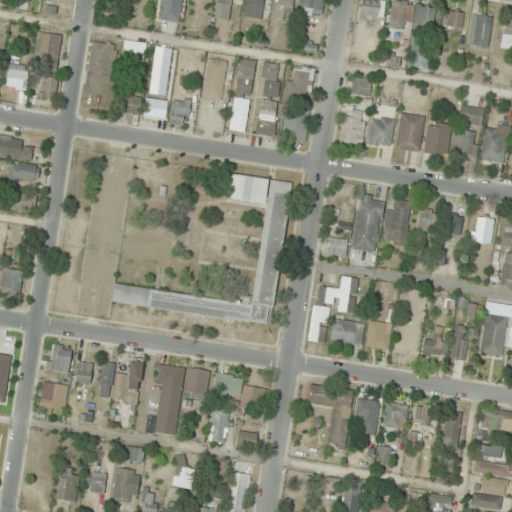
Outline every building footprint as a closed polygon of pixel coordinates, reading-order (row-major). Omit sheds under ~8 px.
[(182,0),(160,0),(158,19),(180,22),(182,0)] [(237,0),(216,0),(214,17),(234,20),(237,0)] [(263,0),(246,0),(244,16),(261,19),(263,0)] [(323,0),(302,0),(300,15),(322,17),(323,0)] [(361,0),(360,17),(378,19),(379,0),(361,0)] [(412,28),(410,2),(389,3),(390,29),(412,28)] [(436,7),(418,5),(415,25),(433,27),(436,7)] [(464,12),(445,10),(443,26),(461,29),(464,12)] [(488,47),(492,17),(472,14),(467,44),(488,47)] [(511,19),(503,19),(502,48),(511,48),(511,19)] [(57,67),(61,34),(38,32),(34,64),(57,67)] [(116,46),(94,41),(87,69),(109,74),(116,46)] [(123,65),(143,65),(144,42),(123,41),(123,65)] [(149,93),(165,95),(172,46),(156,44),(149,93)] [(430,68),(430,51),(412,51),(412,68),(430,68)] [(204,99),(223,100),(225,60),(206,59),(204,99)] [(255,61),(239,59),(230,129),(245,131),(249,97),(251,97),(255,61)] [(25,90),(28,65),(8,63),(6,88),(25,90)] [(278,63),(261,63),(261,95),(278,95),(278,63)] [(288,98),(311,99),(312,68),(289,67),(288,98)] [(40,101),(56,102),(58,77),(42,75),(40,101)] [(371,79),(352,79),(352,96),(371,96),(371,79)] [(186,126),(191,97),(174,94),(169,123),(186,126)] [(137,114),(139,97),(120,95),(118,112),(137,114)] [(146,116),(165,118),(167,100),(147,99),(146,116)] [(275,134),(276,102),(259,101),(258,133),(275,134)] [(459,123),(483,123),(483,107),(459,107),(459,123)] [(363,145),(366,112),(344,110),(341,143),(363,145)] [(285,135),(307,135),(307,111),(285,111),(285,135)] [(397,148),(419,151),(424,116),(401,113),(397,148)] [(390,147),(394,120),(372,116),(368,144),(390,147)] [(447,154),(450,124),(427,123),(425,152),(447,154)] [(452,145),(460,146),(459,156),(471,157),(475,131),(455,128),(452,145)] [(505,130),(483,130),(483,161),(505,161),(505,130)] [(0,157),(32,160),(32,149),(22,149),(23,138),(0,136),(0,157)] [(40,166),(8,161),(5,178),(37,183),(40,166)] [(290,182),(226,174),(223,198),(267,204),(254,304),(115,286),(112,304),(272,325),(290,182)] [(31,213),(37,194),(9,186),(4,204),(31,213)] [(376,252),(384,198),(360,194),(351,249),(376,252)] [(383,240),(404,243),(410,202),(389,199),(383,240)] [(437,213),(419,211),(417,233),(435,235),(437,213)] [(444,234),(459,236),(463,216),(448,213),(444,234)] [(489,243),(494,220),(475,216),(470,240),(489,243)] [(500,285),(511,286),(511,220),(501,219),(497,246),(511,247),(511,250),(511,254),(504,253),(500,285)] [(344,257),(348,241),(328,236),(324,252),(344,257)] [(20,294),(23,271),(4,269),(2,292),(20,294)] [(358,278),(341,276),(340,288),(317,285),(310,341),(327,343),(331,309),(354,312),(358,278)] [(511,347),(511,304),(486,301),(479,353),(506,357),(507,347),(511,347)] [(330,344),(362,347),(364,323),(332,320),(330,344)] [(366,348),(388,351),(392,323),(369,321),(366,348)] [(395,352),(418,354),(420,329),(398,326),(395,352)] [(451,358),(462,360),(468,327),(456,326),(451,358)] [(423,355),(444,356),(446,328),(434,327),(434,337),(424,336),(423,355)] [(46,379),(69,380),(72,347),(49,345),(46,379)] [(143,360),(130,358),(128,373),(116,372),(112,400),(138,403),(143,360)] [(91,384),(92,363),(77,362),(76,383),(91,384)] [(113,363),(101,363),(99,397),(111,398),(113,363)] [(162,385),(157,416),(146,414),(143,429),(175,434),(185,368),(158,364),(155,384),(162,385)] [(187,400),(207,400),(207,369),(187,369),(187,400)] [(214,395),(241,396),(242,375),(215,374),(214,395)] [(68,385),(42,382),(40,409),(66,412),(68,385)] [(352,390),(309,385),(307,403),(332,406),(327,445),(346,447),(352,390)] [(242,400),(265,404),(267,390),(244,386),(242,400)] [(354,430),(376,432),(379,401),(357,399),(354,430)] [(407,428),(407,405),(385,405),(385,428),(407,428)] [(413,427),(427,432),(434,411),(420,406),(413,427)] [(209,440),(225,442),(229,409),(212,408),(209,440)] [(511,411),(483,408),(481,428),(511,430),(511,411)] [(441,445),(456,447),(462,413),(446,410),(441,445)] [(256,448),(256,432),(238,432),(237,448),(256,448)] [(143,462),(143,448),(126,446),(125,461),(143,462)] [(376,463),(390,465),(392,448),(378,446),(376,463)] [(511,459),(511,446),(480,446),(480,459),(511,459)] [(452,454),(437,456),(439,473),(454,471),(452,454)] [(193,487),(193,467),(184,467),(184,455),(174,455),(174,487),(193,487)] [(509,465),(474,461),(473,472),(507,476),(509,465)] [(138,500),(138,469),(115,469),(115,500),(138,500)] [(80,475),(60,472),(56,499),(76,502),(80,475)] [(88,492),(105,492),(105,472),(88,472),(88,492)] [(245,511),(250,475),(232,472),(226,511),(245,511)] [(475,491),(503,496),(505,481),(478,476),(475,491)] [(325,491),(339,492),(340,479),(326,478),(325,491)] [(359,511),(360,482),(344,482),(343,511),(359,511)] [(157,511),(161,503),(151,499),(154,491),(147,489),(138,511),(157,511)] [(450,496),(432,494),(431,504),(449,506),(450,496)] [(501,495),(470,495),(470,508),(501,508),(501,495)] [(394,511),(394,503),(368,503),(368,511),(394,511)]
